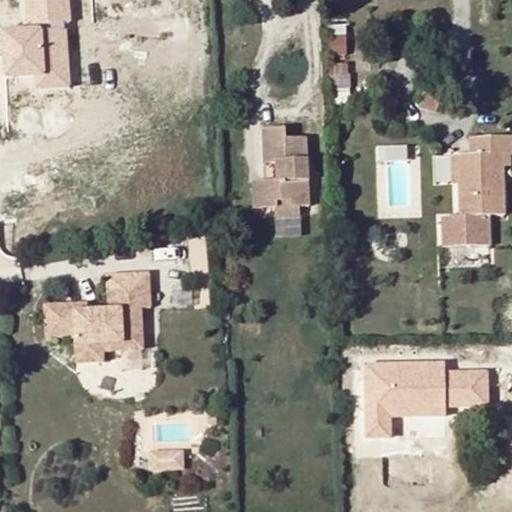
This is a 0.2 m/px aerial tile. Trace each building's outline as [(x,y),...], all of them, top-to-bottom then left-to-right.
[(0,86),(72,82),(66,0),(22,0),(24,27),(0,28),(0,86)] [(347,65),(325,66),(326,90),(348,89),(347,65)] [(441,98),(423,93),(418,109),(436,114),(441,98)] [(274,202),(289,201),(289,207),(308,207),(304,138),(283,139),(283,129),(260,130),(262,164),(277,163),(278,181),(251,182),(252,209),(275,208),(274,202)] [(511,154),(511,140),(477,140),(476,158),(469,158),(458,158),(458,185),(458,217),(441,218),(442,249),(490,247),(489,217),(503,217),(503,157),(511,157),(511,154)] [(450,185),(458,185),(458,158),(450,158),(450,185)] [(93,303),(49,305),(50,334),(79,333),(79,346),(106,346),(106,352),(147,351),(145,311),(154,309),(153,276),(114,276),(114,312),(94,312),(93,303)] [(106,352),(106,346),(79,346),(80,363),(107,363),(106,352)]
